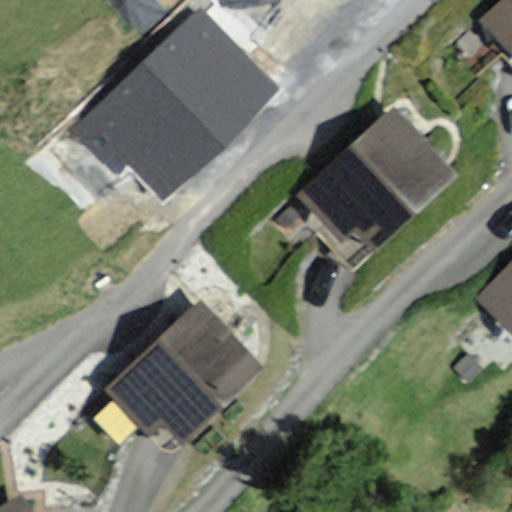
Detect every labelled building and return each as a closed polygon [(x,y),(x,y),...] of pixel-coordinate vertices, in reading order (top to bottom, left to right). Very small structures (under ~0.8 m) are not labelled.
[(511,0),(510,0),(490,19),(511,42),(511,0)] [(278,90),(200,9),(93,111),(171,193),(278,90)] [(450,173),(394,111),(305,192),(341,232),(355,220),(374,242),(450,173)] [(511,265),(484,294),(511,320),(511,265)] [(263,372),(194,300),(106,385),(152,432),(168,417),(191,440),(263,372)] [(0,511),(31,511),(19,492),(0,503),(0,511)]
